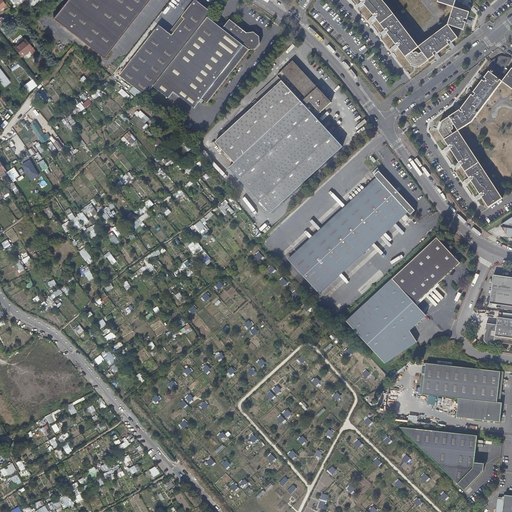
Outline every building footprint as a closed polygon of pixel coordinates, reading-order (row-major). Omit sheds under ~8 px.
[(27,3),(24,0),(17,0),(14,3),(18,9),(21,7),(22,7),(24,9),(28,5),(27,3)] [(32,0),(34,1),(29,5),(31,8),(39,1),(38,0),(32,0)] [(67,0),(53,18),(104,58),(110,50),(110,43),(117,42),(116,35),(123,34),(122,27),(129,26),(128,19),(135,18),(134,11),(141,10),(141,4),(147,3),(147,0),(67,0)] [(194,0),(182,17),(185,19),(172,35),(169,33),(159,25),(120,76),(146,96),(153,86),(207,17),(211,12),(195,0),(194,0)] [(359,0),(361,2),(364,5),(373,16),(375,19),(380,25),(393,14),(380,0),(359,0)] [(469,12),(453,7),(447,25),(463,30),(465,23),(467,20),(469,12)] [(15,16),(10,10),(6,13),(11,19),(15,16)] [(398,48),(405,57),(412,52),(418,47),(393,14),(380,25),(384,30),(387,33),(396,45),(398,48)] [(222,29),(207,17),(153,86),(169,98),(174,92),(194,108),(202,98),(207,103),(249,50),(256,49),(260,43),(259,36),(253,32),(247,33),(230,19),(222,29)] [(185,19),(182,17),(169,33),(172,35),(185,19)] [(447,25),(418,47),(422,53),(428,60),(434,56),(437,54),(449,45),(451,43),(457,38),(447,25)] [(32,48),(25,38),(15,45),(22,56),(32,48)] [(414,54),(412,52),(405,57),(410,64),(420,67),(428,60),(422,53),(419,55),(417,52),(414,54)] [(492,61),(490,62),(489,65),(488,69),(491,71),(490,72),(498,78),(510,62),(511,57),(501,56),(492,61)] [(277,76),(282,81),(215,142),(235,163),(229,168),(271,213),(342,146),(341,144),(332,135),(315,117),(331,102),(293,61),(277,76)] [(0,67),(0,81),(3,87),(10,82),(0,67)] [(511,68),(502,81),(511,88),(511,68)] [(459,110),(449,117),(454,125),(459,130),(472,122),(486,104),(496,90),(498,87),(502,81),(498,78),(490,72),(489,71),(485,78),(487,79),(485,82),(483,80),(474,92),(476,94),(474,96),(472,95),(461,108),(461,109),(462,110),(461,111),(460,110),(459,110)] [(100,88),(91,95),(94,99),(103,92),(100,88)] [(122,88),(118,92),(127,100),(130,96),(122,88)] [(76,107),(80,112),(92,103),(88,98),(76,107)] [(45,104),(38,110),(48,121),(55,115),(45,104)] [(146,123),(150,119),(140,110),(131,120),(143,132),(148,126),(146,123)] [(69,114),(62,120),(69,131),(77,125),(69,114)] [(128,124),(133,118),(129,115),(127,118),(122,114),(120,116),(128,124)] [(449,117),(444,121),(439,131),(445,139),(454,134),(452,130),(453,130),(454,130),(454,129),(454,128),(454,127),(453,126),(454,125),(449,117)] [(36,123),(30,127),(41,145),(48,140),(46,136),(45,136),(36,123)] [(459,162),(461,165),(469,177),(471,180),(480,194),(482,197),(489,207),(498,201),(502,198),(495,186),(494,185),(484,170),(483,168),(474,155),(473,153),(464,139),(463,137),(459,130),(454,134),(445,139),(445,140),(449,146),(451,149),(459,162)] [(121,139),(126,144),(128,142),(131,146),(137,140),(129,131),(121,139)] [(334,133),(332,135),(341,144),(343,142),(334,133)] [(57,141),(53,143),(58,151),(62,149),(57,141)] [(40,154),(44,151),(39,143),(35,145),(40,154)] [(37,161),(42,158),(38,152),(34,154),(37,161)] [(169,157),(163,161),(167,166),(172,161),(169,157)] [(44,159),(38,162),(43,171),(48,168),(44,159)] [(9,175),(0,161),(0,171),(1,173),(4,171),(6,174),(5,175),(12,186),(15,185),(9,175)] [(27,162),(24,164),(31,175),(34,173),(27,162)] [(190,175),(193,171),(186,166),(183,170),(190,175)] [(374,175),(380,181),(295,259),(320,287),(405,209),(408,212),(411,215),(415,210),(379,171),(374,175)] [(122,175),(118,178),(123,184),(132,177),(128,172),(123,176),(122,175)] [(218,206),(225,216),(233,209),(226,200),(218,206)] [(85,215),(90,211),(95,220),(100,217),(90,203),(81,209),(85,215)] [(113,204),(103,210),(100,205),(96,207),(99,212),(100,212),(106,222),(117,215),(113,209),(116,208),(113,204)] [(136,212),(139,216),(147,209),(145,206),(136,212)] [(48,208),(44,210),(49,218),(53,216),(48,208)] [(408,212),(405,209),(320,287),(317,290),(320,294),(408,212)] [(203,224),(214,215),(211,211),(194,225),(201,235),(207,230),(203,224)] [(72,213),(68,216),(77,230),(83,225),(89,221),(83,212),(75,217),(72,213)] [(147,213),(132,223),(134,228),(149,218),(147,213)] [(400,220),(403,223),(410,216),(407,213),(400,220)] [(511,217),(500,225),(507,236),(511,236),(511,217)] [(69,221),(62,225),(65,232),(73,229),(69,221)] [(92,226),(88,228),(94,239),(98,237),(92,226)] [(115,226),(112,229),(118,238),(122,236),(115,226)] [(114,245),(119,242),(113,232),(108,235),(114,245)] [(460,263),(436,237),(346,321),(384,362),(416,342),(410,330),(426,315),(417,306),(416,304),(438,283),(460,263)] [(7,240),(1,243),(5,249),(11,245),(7,240)] [(193,255),(202,251),(198,241),(188,244),(193,255)] [(84,248),(79,252),(88,265),(94,260),(84,248)] [(110,251),(105,254),(111,265),(116,262),(110,251)] [(254,255),(259,261),(264,258),(258,252),(254,255)] [(206,265),(211,262),(208,256),(203,258),(206,265)] [(295,259),(291,263),(317,290),(320,287),(295,259)] [(136,270),(138,275),(147,271),(148,272),(154,269),(152,263),(136,270)] [(85,281),(93,277),(87,265),(79,269),(85,281)] [(267,268),(271,274),(275,271),(271,265),(267,268)] [(511,277),(494,275),(490,303),(511,306),(511,277)] [(282,278),(278,282),(283,286),(287,282),(282,278)] [(128,281),(122,284),(125,290),(131,287),(128,281)] [(219,290),(223,285),(219,281),(215,286),(219,290)] [(439,285),(438,283),(416,304),(417,306),(439,285)] [(61,288),(66,294),(71,291),(65,285),(61,288)] [(44,300),(51,309),(56,305),(52,300),(62,292),(60,289),(44,300)] [(295,291),(291,295),(296,299),(300,296),(295,291)] [(206,302),(211,296),(206,293),(202,298),(206,302)] [(303,307),(307,311),(311,307),(307,303),(303,307)] [(193,305),(188,310),(191,315),(197,310),(193,305)] [(321,325),(324,320),(318,317),(315,322),(321,325)] [(511,319),(498,317),(497,324),(496,331),(492,331),(491,337),(495,338),(494,341),(494,342),(511,344),(511,319)] [(96,323),(100,329),(107,325),(103,319),(96,323)] [(497,324),(486,323),(485,330),(486,330),(485,333),(484,340),(485,342),(486,343),(488,344),(489,344),(491,342),(492,341),(494,341),(495,338),(491,337),(492,331),(496,331),(497,324)] [(73,329),(77,336),(84,332),(80,325),(73,329)] [(178,330),(181,336),(192,330),(189,325),(178,330)] [(253,335),(259,332),(256,327),(250,331),(253,335)] [(176,337),(174,334),(172,336),(170,331),(165,334),(169,341),(176,337)] [(147,345),(151,350),(156,347),(152,341),(147,345)] [(326,351),(333,345),(331,343),(323,349),(326,351)] [(342,353),(347,358),(351,354),(347,349),(342,353)] [(102,355),(109,367),(117,362),(109,350),(102,355)] [(216,354),(218,361),(224,358),(222,352),(216,354)] [(297,360),(301,364),(306,359),(302,355),(297,360)] [(257,362),(261,367),(266,363),(261,358),(257,362)] [(108,378),(120,369),(116,363),(103,372),(108,378)] [(437,364),(426,363),(423,394),(459,398),(457,417),(500,422),(502,403),(500,402),(497,402),(501,371),(452,366),(437,364)] [(189,366),(183,371),(187,376),(192,371),(189,366)] [(227,371),(231,375),(236,371),(232,366),(227,371)] [(248,371),(251,377),(256,373),(252,368),(248,371)] [(362,373),(367,379),(371,375),(366,369),(362,373)] [(312,380),(315,386),(320,383),(317,377),(312,380)] [(278,385),(272,388),(276,394),(281,391),(278,385)] [(270,391),(266,394),(271,400),(275,396),(270,391)] [(372,400),(377,396),(374,392),(369,396),(372,400)] [(185,397),(189,402),(194,398),(190,393),(185,397)] [(156,395),(151,399),(156,404),(161,399),(156,395)] [(106,406),(100,398),(96,402),(102,409),(106,406)] [(70,415),(76,413),(73,404),(84,400),(84,399),(66,405),(70,415)] [(182,399),(178,404),(183,409),(188,405),(182,399)] [(205,401),(199,406),(203,411),(209,405),(205,401)] [(90,414),(95,411),(92,405),(87,408),(90,414)] [(283,412),(287,418),(292,415),(287,409),(283,412)] [(280,415),(276,419),(282,424),(286,420),(280,415)] [(417,424),(418,417),(409,415),(408,422),(417,424)] [(369,427),(373,423),(367,417),(363,421),(369,427)] [(184,420),(179,425),(183,429),(188,424),(184,420)] [(59,423),(51,426),(54,433),(62,429),(59,423)] [(477,435),(400,427),(465,490),(484,471),(484,463),(474,462),(477,435)] [(329,429),(325,435),(331,438),(334,432),(329,429)] [(60,443),(70,438),(67,432),(57,437),(60,443)] [(221,440),(226,438),(223,432),(218,434),(221,440)] [(253,434),(249,438),(254,444),(259,440),(253,434)] [(298,441),(303,445),(307,440),(302,436),(298,441)] [(388,445),(392,441),(387,436),(383,440),(388,445)] [(115,442),(118,450),(129,446),(126,437),(122,439),(124,443),(120,444),(118,440),(115,442)] [(49,440),(53,449),(58,446),(54,438),(49,440)] [(357,439),(353,443),(359,449),(363,445),(357,439)] [(68,444),(62,446),(66,454),(72,451),(68,444)] [(217,453),(224,446),(222,444),(215,451),(217,453)] [(59,459),(64,457),(60,448),(55,450),(59,459)] [(314,456),(320,458),(323,452),(317,449),(314,456)] [(292,450),(288,454),(292,459),(297,455),(292,450)] [(271,453),(267,457),(272,463),(276,459),(271,453)] [(401,458),(407,464),(411,460),(405,454),(401,458)] [(206,461),(210,467),(215,463),(211,457),(206,461)] [(377,458),(372,462),(378,468),(382,463),(377,458)] [(16,463),(20,471),(25,469),(21,460),(16,463)] [(222,464),(226,468),(230,464),(226,460),(222,464)] [(108,462),(100,465),(103,473),(104,476),(112,473),(108,462)] [(0,469),(0,471),(3,477),(16,471),(13,463),(0,469)] [(129,468),(131,474),(137,471),(134,466),(129,468)] [(155,466),(149,470),(153,477),(160,474),(155,466)] [(327,471),(331,476),(337,471),(332,466),(327,471)] [(90,478),(99,475),(96,467),(87,470),(90,478)] [(24,479),(30,475),(27,470),(21,473),(24,479)] [(426,483),(430,479),(425,473),(421,477),(426,483)] [(17,474),(10,477),(14,487),(21,484),(17,474)] [(78,480),(80,485),(89,481),(86,476),(78,480)] [(283,487),(289,480),(285,477),(279,483),(283,487)] [(244,488),(249,484),(244,479),(240,483),(244,488)] [(394,483),(399,488),(403,484),(398,479),(394,483)] [(69,486),(76,503),(84,499),(76,483),(69,486)] [(233,483),(229,487),(234,492),(239,488),(233,483)] [(293,485),(287,491),(290,494),(297,488),(293,485)] [(259,499),(265,492),(263,490),(257,497),(259,499)] [(443,492),(439,496),(445,501),(449,497),(443,492)] [(318,508),(324,510),(328,495),(321,493),(318,508)] [(60,499),(66,508),(68,506),(70,509),(75,505),(67,494),(60,499)] [(511,511),(511,495),(505,495),(502,511),(511,511)] [(413,502),(418,507),(422,502),(417,497),(413,502)] [(58,499),(48,504),(51,511),(59,511),(63,511),(58,499)] [(36,509),(44,505),(41,500),(33,504),(36,509)]
